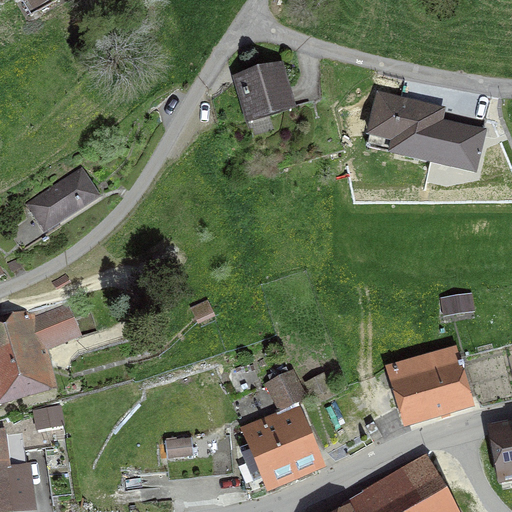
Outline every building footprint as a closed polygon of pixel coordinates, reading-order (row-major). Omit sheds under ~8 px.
[(22,0),(31,15),(56,1),(55,0),(22,0)] [(278,67),(238,78),(249,118),(290,106),(278,67)] [(406,143),(403,155),(474,172),(483,133),(439,123),(442,110),(379,95),(370,135),(406,143)] [(82,171),(28,205),(45,231),(98,197),(82,171)] [(442,298),(445,313),(472,309),(470,294),(442,298)] [(0,405),(3,404),(1,397),(43,384),(28,333),(37,331),(31,311),(0,320),(0,405)] [(138,338),(142,354),(156,350),(152,334),(138,338)] [(459,364),(455,350),(392,368),(408,422),(472,404),(461,368),(464,367),(463,363),(459,364)] [(288,407),(290,411),(303,404),(288,373),(280,377),(277,372),(267,377),(283,409),(288,407)] [(46,408),(50,427),(63,425),(59,406),(46,408)] [(276,415),(243,428),(267,485),(318,463),(299,417),(281,425),(276,415)] [(0,510),(32,506),(27,468),(6,471),(0,431),(0,510)] [(511,433),(493,437),(500,475),(511,472),(511,433)] [(166,443),(167,458),(193,455),(191,439),(166,443)] [(372,504),(357,511),(456,511),(426,458),(366,493),(372,504)]
